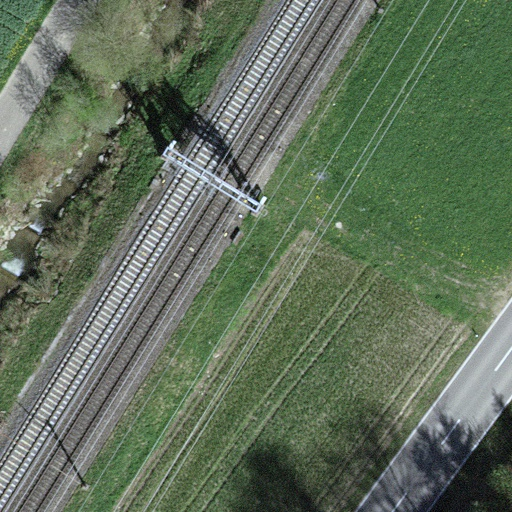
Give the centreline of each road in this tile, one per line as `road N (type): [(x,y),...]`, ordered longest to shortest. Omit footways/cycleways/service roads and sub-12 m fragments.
road 1 (secondary): [(511,359),(399,511)]
road 2 (unclassified): [(0,132),(83,0)]
